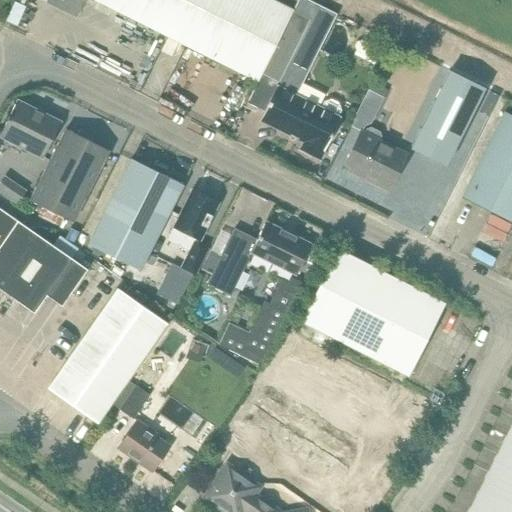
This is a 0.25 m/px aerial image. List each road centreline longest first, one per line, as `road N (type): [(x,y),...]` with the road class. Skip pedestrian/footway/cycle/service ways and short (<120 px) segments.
road 1 (unclassified): [(511,305),(46,68),(13,67),(0,78)]
road 2 (unclassified): [(409,511),(470,415),(511,326)]
road 3 (unclassified): [(0,412),(141,511)]
